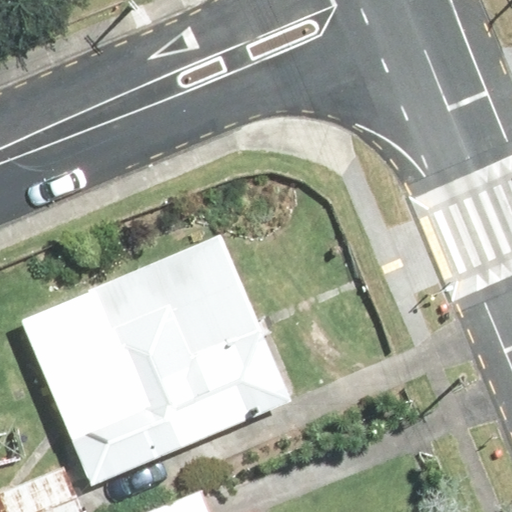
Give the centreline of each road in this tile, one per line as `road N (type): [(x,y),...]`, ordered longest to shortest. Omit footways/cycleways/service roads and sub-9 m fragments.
road 1 (residential): [(0,160),(400,0)]
road 2 (residential): [(415,0),(511,238)]
